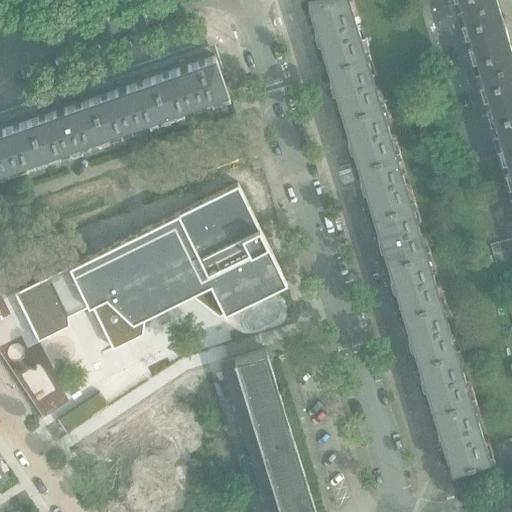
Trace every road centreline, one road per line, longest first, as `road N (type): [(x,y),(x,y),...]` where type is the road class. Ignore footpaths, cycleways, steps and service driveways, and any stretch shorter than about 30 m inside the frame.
road 1 (residential): [(7,419),(165,349),(298,306)]
road 2 (residential): [(334,295),(243,0)]
road 3 (residential): [(397,507),(334,295)]
road 4 (residential): [(298,306),(364,511)]
road 5 (residential): [(21,54),(180,0)]
